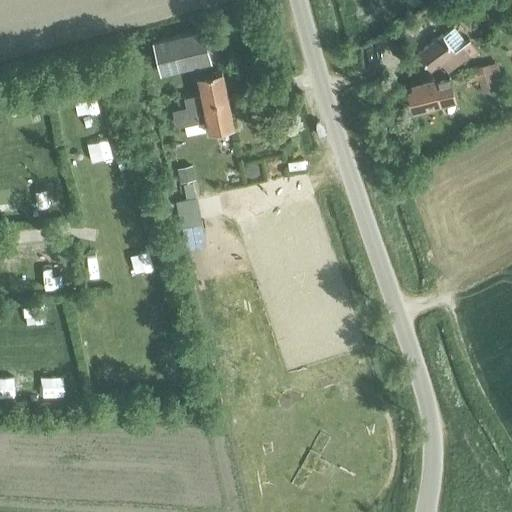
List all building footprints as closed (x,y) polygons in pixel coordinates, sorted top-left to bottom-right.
[(151,38),(159,68),(210,55),(203,25),(151,38)] [(441,62),(447,71),(470,53),(462,42),(465,40),(453,26),(416,54),(429,72),(441,62)] [(481,92),(494,88),(488,64),(453,72),(456,84),(478,78),(481,92)] [(183,105),(225,95),(219,67),(192,73),(196,93),(181,96),(183,105)] [(406,91),(411,112),(454,101),(451,88),(448,76),(409,86),(411,90),(406,91)] [(225,95),(183,105),(183,106),(171,109),(174,122),(179,125),(205,120),(206,126),(230,120),(225,95)]
